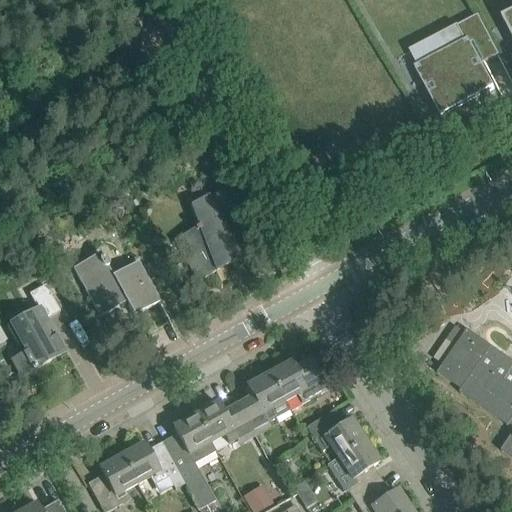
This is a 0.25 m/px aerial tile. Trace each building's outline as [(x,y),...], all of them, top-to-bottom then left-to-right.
[(511,13),(502,19),(511,38),(511,13)] [(477,16),(476,17),(478,22),(460,32),(457,27),(455,28),(462,40),(417,63),(415,64),(417,67),(414,69),(416,73),(440,118),(480,98),(479,95),(488,90),(490,93),(494,91),(492,86),(489,88),(478,67),(498,56),(477,16)] [(179,251),(187,265),(197,283),(242,258),(208,196),(189,206),(200,226),(186,234),(191,244),(179,251)] [(77,277),(90,301),(100,318),(125,304),(133,318),(160,303),(150,286),(137,262),(112,275),(109,269),(110,264),(106,258),(104,257),(101,257),(100,259),(99,260),(98,261),(98,262),(98,263),(97,264),(98,266),(77,277)] [(441,308),(446,315),(477,292),(473,286),(441,308)] [(10,361),(11,362),(21,380),(36,371),(36,370),(51,362),(50,361),(63,354),(53,336),(44,320),(58,312),(44,288),(29,296),(36,309),(5,326),(13,340),(16,338),(25,354),(10,361)] [(511,361),(467,331),(437,374),(439,376),(440,374),(462,389),(459,394),(461,395),(462,393),(507,425),(506,426),(508,427),(509,426),(511,427),(511,435),(501,452),(503,453),(504,452),(511,457),(511,361)] [(291,363),(267,376),(283,405),(284,404),(297,397),(301,405),(326,391),(310,362),(309,362),(311,366),(297,374),(291,363)] [(252,399),(237,407),(251,434),(259,430),(266,426),(268,424),(276,420),(289,413),(287,410),(284,404),(283,405),(267,376),(246,388),(252,399)] [(217,404),(194,417),(209,445),(211,445),(223,438),(226,444),(227,447),(236,442),(240,440),(247,436),(251,434),(237,407),(223,415),(217,404)] [(329,449),(337,461),(365,443),(350,421),(340,428),(331,414),(334,412),(334,411),(305,430),(321,454),(329,449)] [(178,440),(164,448),(185,485),(184,485),(199,511),(203,509),(212,504),(215,502),(195,465),(216,454),(211,445),(209,445),(194,417),(172,429),(178,440)] [(337,479),(351,501),(378,484),(368,470),(378,464),(365,443),(337,461),(345,474),(337,479)] [(143,445),(121,458),(137,486),(150,479),(154,488),(169,480),(175,491),(184,485),(185,485),(164,448),(149,456),(143,445)] [(137,486),(121,458),(99,470),(105,480),(90,488),(88,485),(87,486),(102,511),(109,511),(128,502),(124,494),(137,486)] [(303,483),(293,490),(299,500),(309,493),(303,483)] [(358,511),(410,511),(397,491),(387,498),(378,484),(351,501),(358,511)] [(39,511),(36,505),(23,511),(62,511),(57,502),(56,503),(58,506),(47,511),(39,511)]
